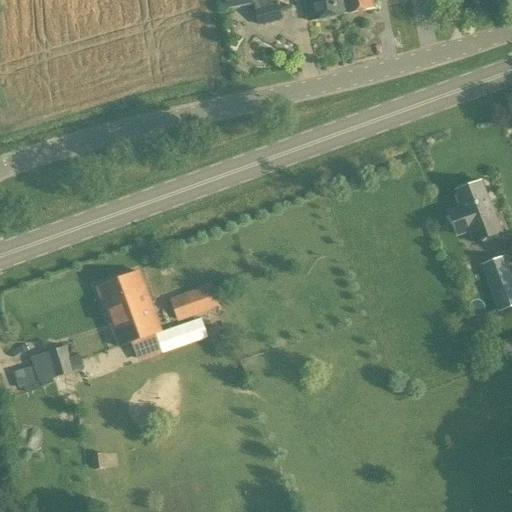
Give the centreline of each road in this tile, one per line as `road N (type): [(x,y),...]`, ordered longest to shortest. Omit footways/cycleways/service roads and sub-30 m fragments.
road 1 (secondary): [(0,256),(511,71)]
road 2 (unclassified): [(0,168),(511,31)]
